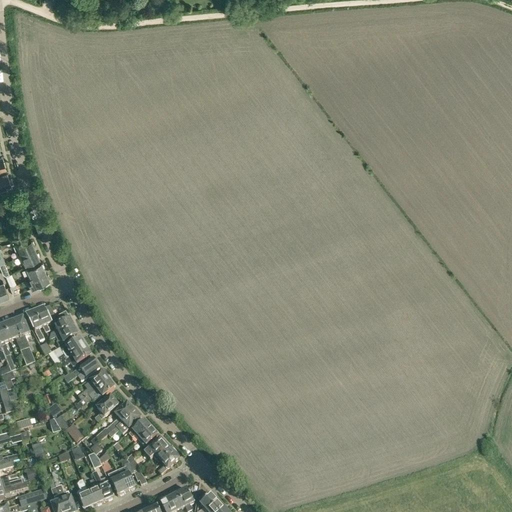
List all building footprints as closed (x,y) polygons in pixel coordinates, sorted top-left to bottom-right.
[(6,175),(0,176),(0,197),(1,197),(0,192),(0,189),(10,186),(6,175)] [(25,238),(13,242),(15,247),(16,247),(17,249),(16,250),(19,257),(35,250),(33,247),(34,245),(33,243),(31,243),(30,241),(26,242),(25,238)] [(36,253),(35,250),(19,257),(22,264),(24,263),(25,265),(39,259),(38,258),(39,256),(38,254),(36,253)] [(0,268),(3,275),(5,276),(9,275),(4,263),(2,264),(0,265),(0,268)] [(44,267),(43,264),(41,264),(40,263),(26,269),(27,272),(26,273),(29,279),(44,272),(43,269),(44,267)] [(46,275),(44,272),(29,279),(30,283),(28,284),(30,289),(49,281),(48,280),(49,278),(48,275),(46,275)] [(0,299),(2,299),(3,299),(6,299),(6,297),(8,296),(2,282),(0,282),(0,299)] [(9,288),(12,296),(19,293),(16,285),(9,288)] [(44,309),(34,313),(42,329),(45,334),(50,332),(47,327),(52,324),(44,309)] [(62,321),(68,318),(66,312),(59,316),(62,321)] [(34,313),(26,317),(40,343),(44,341),(39,331),(42,329),(34,313)] [(14,322),(25,350),(30,365),(35,363),(24,337),(29,335),(23,319),(22,319),(21,318),(17,320),(17,321),(14,322)] [(55,328),(60,337),(74,328),(69,320),(55,328)] [(5,326),(8,334),(11,342),(16,340),(26,367),(30,365),(25,350),(14,322),(10,324),(10,323),(6,324),(6,326),(5,326)] [(9,343),(11,342),(8,334),(5,326),(2,327),(1,326),(0,326),(0,345),(5,358),(6,361),(8,365),(12,363),(5,344),(9,343)] [(58,342),(56,343),(59,348),(79,336),(74,328),(60,337),(56,339),(58,342)] [(85,346),(82,341),(80,342),(79,340),(66,349),(62,352),(64,356),(58,360),(61,364),(85,349),(83,346),(85,346)] [(43,352),(49,349),(47,344),(40,347),(43,352)] [(52,353),(49,349),(43,352),(45,357),(52,353)] [(87,352),(85,349),(61,364),(64,369),(71,365),(73,369),(77,366),(90,357),(89,356),(91,355),(88,351),(87,352)] [(68,385),(73,381),(78,378),(82,383),(87,379),(86,379),(99,369),(98,368),(99,367),(97,364),(96,364),(93,360),(70,376),(69,375),(64,379),(68,385)] [(11,373),(8,367),(0,370),(0,375),(1,377),(11,373)] [(7,390),(8,392),(12,391),(14,390),(11,381),(15,380),(13,372),(2,377),(4,383),(5,385),(7,390)] [(78,398),(81,402),(108,381),(106,378),(107,378),(104,373),(103,374),(102,373),(91,383),(93,386),(78,398)] [(111,384),(108,381),(81,402),(79,404),(83,408),(100,395),(103,398),(115,389),(114,388),(115,387),(112,384),(111,384)] [(12,391),(8,392),(8,395),(10,401),(10,403),(18,401),(16,395),(13,395),(12,391)] [(98,424),(118,407),(115,403),(115,401),(112,398),(111,399),(110,398),(97,409),(101,415),(95,420),(98,424)] [(10,401),(3,403),(6,414),(13,413),(10,403),(10,401)] [(90,444),(94,448),(101,442),(108,436),(135,412),(132,409),(132,408),(130,405),(128,405),(128,404),(115,416),(119,419),(106,431),(105,430),(97,438),(90,444)] [(51,408),(47,412),(53,420),(55,418),(57,416),(51,408)] [(135,412),(108,436),(112,439),(119,432),(123,436),(129,430),(141,419),(140,418),(141,417),(138,414),(137,414),(135,412)] [(30,420),(17,423),(19,430),(32,427),(30,420)] [(132,439),(135,437),(138,441),(151,430),(149,427),(149,425),(147,423),(146,424),(144,422),(133,432),(129,436),(132,439)] [(66,423),(59,428),(62,432),(69,429),(66,423)] [(153,432),(151,430),(138,441),(143,447),(145,446),(146,447),(158,437),(157,436),(157,434),(155,432),(153,432)] [(82,439),(76,432),(70,437),(76,444),(82,439)] [(28,433),(21,435),(23,443),(30,441),(28,433)] [(144,454),(151,461),(153,458),(166,447),(166,446),(165,444),(163,441),(161,441),(160,440),(144,454)] [(94,448),(91,451),(97,457),(102,451),(98,447),(102,444),(101,442),(94,448)] [(168,448),(166,447),(153,458),(158,464),(160,463),(161,463),(173,454),(172,453),(172,451),(169,448),(168,448)] [(59,458),(61,464),(71,460),(68,453),(59,458)] [(44,454),(35,457),(38,466),(46,463),(44,454)] [(107,454),(99,461),(101,465),(110,460),(107,454)] [(174,455),(173,454),(161,463),(165,467),(159,473),(162,476),(179,460),(178,459),(178,458),(176,455),(174,455)] [(102,467),(101,465),(99,461),(94,455),(89,457),(94,470),(102,467)] [(129,464),(128,464),(129,465),(134,461),(136,459),(132,455),(128,459),(129,460),(127,461),(129,464)] [(0,456),(0,466),(7,465),(14,463),(21,461),(19,456),(3,461),(2,456),(0,456)] [(134,461),(129,465),(130,466),(133,473),(140,468),(134,461)] [(0,471),(15,467),(14,463),(7,465),(0,466),(0,471)] [(130,466),(129,465),(128,464),(123,467),(124,469),(117,473),(119,477),(127,493),(130,491),(131,492),(134,491),(134,490),(136,489),(130,476),(134,475),(133,473),(130,466)] [(30,471),(33,481),(39,480),(36,469),(30,471)] [(140,472),(134,475),(138,483),(139,482),(144,478),(140,472)] [(94,481),(104,503),(107,501),(109,502),(111,501),(112,499),(113,499),(108,486),(107,486),(105,480),(100,482),(95,473),(91,475),(92,477),(94,481)] [(119,477),(117,473),(108,477),(111,483),(118,497),(119,496),(121,497),(123,496),(124,494),(127,493),(119,477)] [(139,482),(140,482),(142,487),(147,485),(145,479),(144,478),(139,482)] [(0,491),(23,485),(22,481),(9,484),(8,479),(0,481),(0,491)] [(101,504),(104,503),(94,481),(90,483),(94,492),(88,494),(93,507),(96,506),(98,507),(100,506),(101,504)] [(93,507),(88,494),(82,482),(80,483),(77,486),(82,497),(78,498),(84,511),(85,511),(87,511),(89,511),(90,509),(93,507)] [(0,502),(6,501),(4,496),(28,488),(27,484),(23,485),(0,491),(0,502)] [(66,501),(61,487),(57,489),(64,511),(75,511),(71,499),(66,501)] [(64,511),(57,489),(51,491),(56,504),(52,506),(54,511),(64,511)] [(19,507),(8,511),(7,507),(0,509),(0,511),(25,511),(28,511),(37,509),(36,505),(47,501),(44,490),(18,498),(21,508),(19,508),(19,507)] [(186,490),(177,495),(185,509),(187,511),(191,511),(190,509),(189,507),(190,506),(194,504),(186,490)] [(202,510),(199,511),(208,511),(219,502),(212,495),(209,498),(206,494),(200,500),(203,503),(200,505),(204,509),(202,510)] [(177,495),(169,500),(175,511),(181,511),(185,509),(177,495)] [(175,511),(169,500),(160,505),(164,511),(175,511)] [(222,511),(226,510),(219,502),(208,511),(222,511)]
